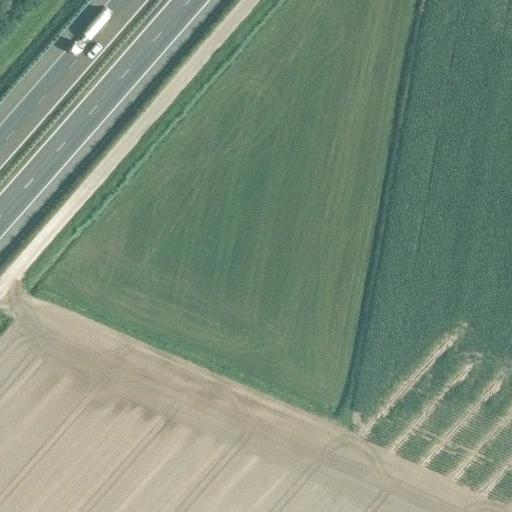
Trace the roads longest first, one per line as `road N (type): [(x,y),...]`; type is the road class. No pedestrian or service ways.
road 1 (unclassified): [(0,285),(252,0)]
road 2 (motorway): [(0,213),(187,0)]
road 3 (motorway): [(126,0),(0,145)]
